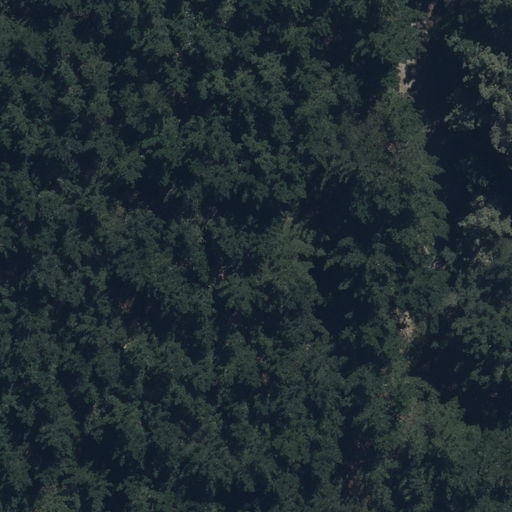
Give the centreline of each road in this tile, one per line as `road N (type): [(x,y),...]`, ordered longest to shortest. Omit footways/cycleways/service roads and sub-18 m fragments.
road 1 (unknown): [(395,432),(328,358),(289,198),(326,69),(312,0)]
road 2 (track): [(418,0),(470,371),(511,412)]
road 3 (unknown): [(510,411),(395,432),(390,489),(369,511)]
